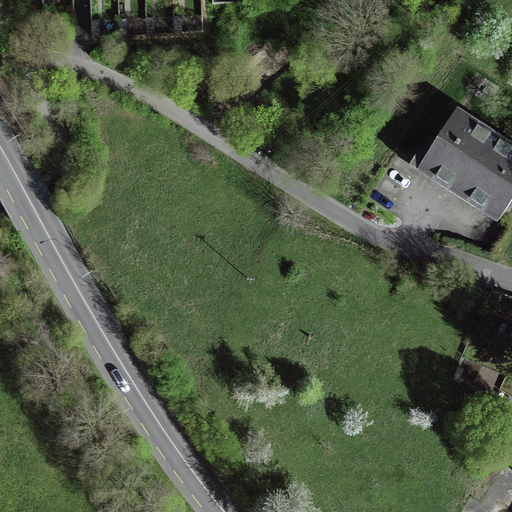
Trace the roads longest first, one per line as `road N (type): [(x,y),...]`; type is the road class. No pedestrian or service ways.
road 1 (residential): [(46,61),(161,104),(357,226),(511,286)]
road 2 (tertiary): [(0,146),(137,390),(224,511)]
